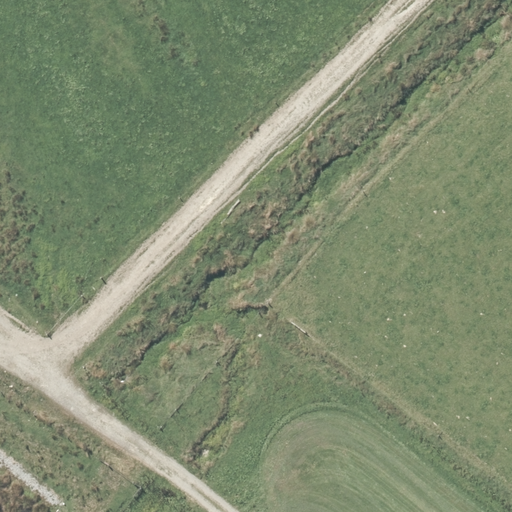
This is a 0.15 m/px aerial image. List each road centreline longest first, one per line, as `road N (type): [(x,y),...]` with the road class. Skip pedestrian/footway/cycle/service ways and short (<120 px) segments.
road 1 (track): [(431,0),(50,363)]
road 2 (track): [(0,343),(50,363),(155,435),(243,511)]
road 3 (track): [(0,410),(106,497)]
